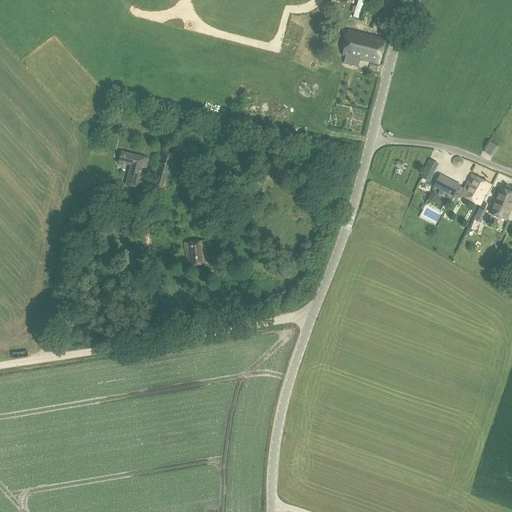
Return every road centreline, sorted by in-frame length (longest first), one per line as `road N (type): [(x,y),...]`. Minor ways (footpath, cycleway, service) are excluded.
road 1 (unclassified): [(271,504),(285,394),(414,0)]
road 2 (track): [(311,317),(0,365)]
